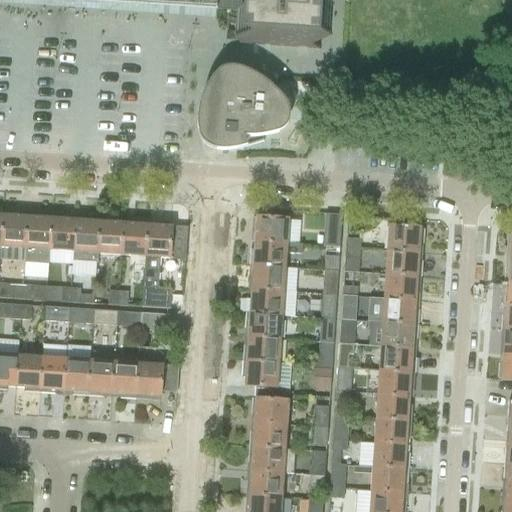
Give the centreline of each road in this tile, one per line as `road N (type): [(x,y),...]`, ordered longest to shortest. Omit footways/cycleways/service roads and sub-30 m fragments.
road 1 (residential): [(449,511),(471,193)]
road 2 (residential): [(190,454),(209,176)]
road 3 (residential): [(471,193),(209,176)]
road 4 (residential): [(209,176),(0,160)]
road 5 (residential): [(190,454),(58,444)]
